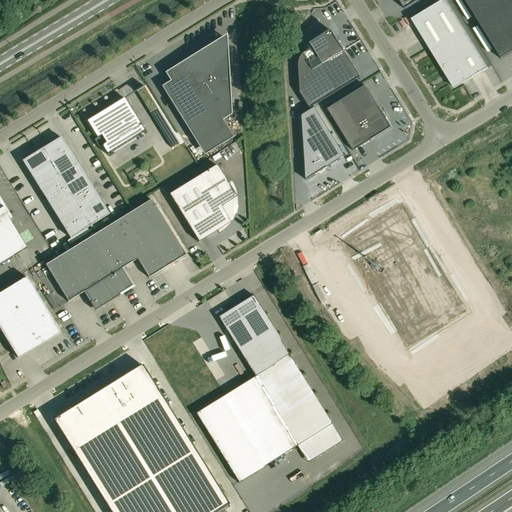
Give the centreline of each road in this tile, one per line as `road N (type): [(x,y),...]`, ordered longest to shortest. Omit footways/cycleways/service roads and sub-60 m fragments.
road 1 (unclassified): [(0,413),(441,139)]
road 2 (unclassified): [(222,0),(0,137)]
road 3 (unclassified): [(355,0),(441,139)]
road 4 (secondary): [(0,63),(106,0)]
